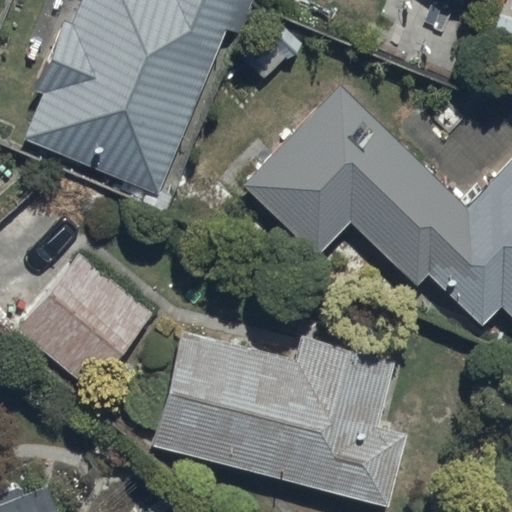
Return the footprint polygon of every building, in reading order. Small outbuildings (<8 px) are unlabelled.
[(81,0),(23,139),(156,195),(226,29),(236,34),(250,0),(81,0)] [(500,308),(511,319),(511,160),(465,209),(339,87),(243,186),(316,256),(349,222),(415,287),(427,275),(481,327),(500,308)] [(79,255),(17,331),(89,390),(151,315),(79,255)] [(182,334),(152,448),(387,509),(406,437),(377,430),(395,362),(298,337),(292,362),(182,334)] [(0,511),(55,511),(46,490),(0,507),(0,511)]
